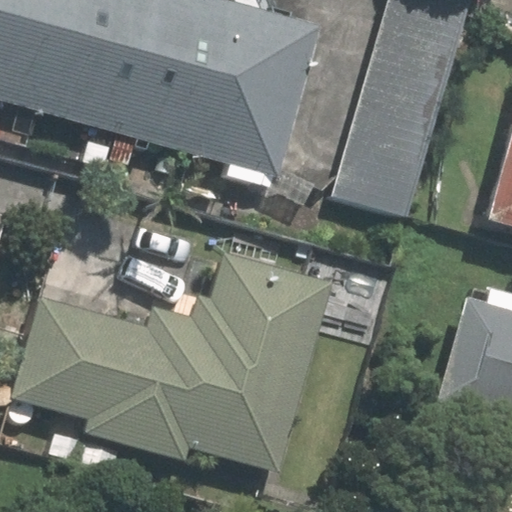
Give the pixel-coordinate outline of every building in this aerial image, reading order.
[(277,174),(319,19),(247,0),(0,0),(0,99),(94,125),(84,163),(127,174),(137,137),(224,160),(220,173),(274,188),(277,174)] [(407,222),(474,0),(387,0),(327,198),(407,222)] [(511,120),(485,214),(511,221),(511,120)] [(288,473),(335,279),(230,253),(220,295),(206,291),(201,311),(154,300),(149,322),(44,296),(19,397),(64,409),(53,455),(116,470),(122,447),(187,463),(190,449),(288,473)] [(440,400),(511,419),(511,305),(469,294),(440,400)] [(511,511),(511,489),(495,484),(487,511),(511,511)]
